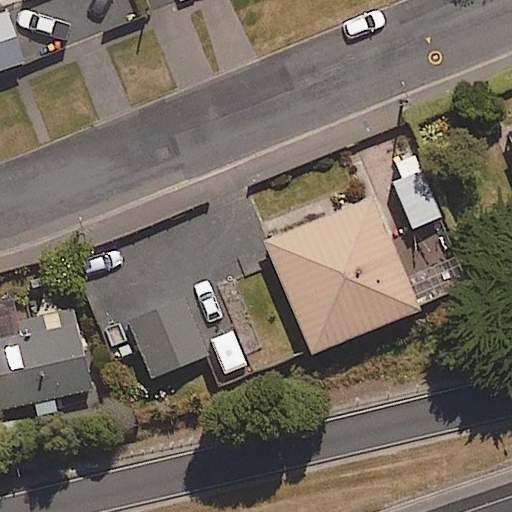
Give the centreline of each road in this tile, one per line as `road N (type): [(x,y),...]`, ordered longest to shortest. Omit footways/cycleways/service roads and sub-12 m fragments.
road 1 (residential): [(0,208),(511,3)]
road 2 (motorway): [(9,511),(511,394)]
